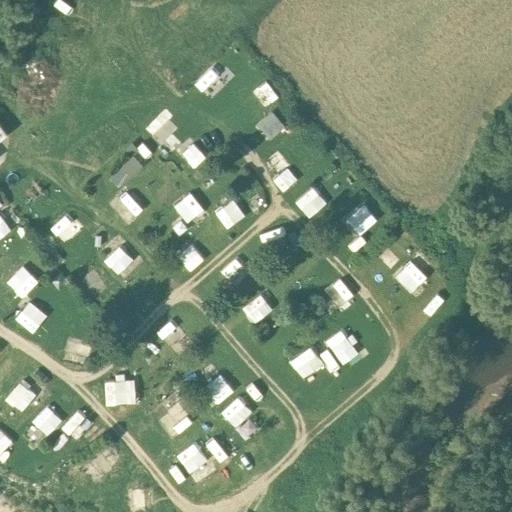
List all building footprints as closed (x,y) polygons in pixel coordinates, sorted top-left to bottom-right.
[(249,90),(261,107),(277,96),(264,79),(249,90)] [(276,115),(263,124),(278,145),(290,137),(276,115)] [(107,171),(116,183),(139,164),(130,153),(107,171)] [(237,184),(246,198),(257,191),(248,177),(237,184)] [(197,217),(205,210),(188,191),(180,197),(197,217)] [(232,196),(213,210),(226,228),(245,214),(232,196)] [(68,208),(47,225),(63,244),(84,227),(68,208)] [(409,291),(426,276),(410,258),(394,273),(409,291)] [(21,295),(37,280),(21,262),(5,278),(21,295)] [(324,291),(341,309),(355,296),(339,278),(324,291)] [(253,321),(272,308),(260,291),(241,305),(253,321)] [(24,307),(16,313),(28,331),(37,326),(24,307)] [(335,361),(352,355),(343,328),(325,334),(335,361)] [(301,378),(322,362),(308,343),(287,359),(301,378)] [(319,357),(332,372),(339,366),(325,351),(319,357)] [(29,369),(23,376),(42,392),(48,385),(29,369)] [(217,403),(233,391),(218,371),(202,384),(217,403)] [(128,378),(102,379),(102,402),(128,401),(128,378)] [(220,409),(234,425),(251,410),(237,394),(220,409)] [(45,432),(60,415),(45,401),(29,418),(45,432)] [(75,406),(60,424),(69,432),(85,415),(75,406)] [(177,430),(187,426),(177,406),(167,411),(177,430)] [(0,426),(0,450),(12,439),(0,426)] [(168,443),(188,471),(205,459),(185,431),(168,443)] [(217,461),(226,455),(214,436),(205,442),(217,461)] [(104,474),(120,462),(105,444),(90,456),(104,474)] [(150,507),(150,486),(131,487),(132,507),(150,507)]
